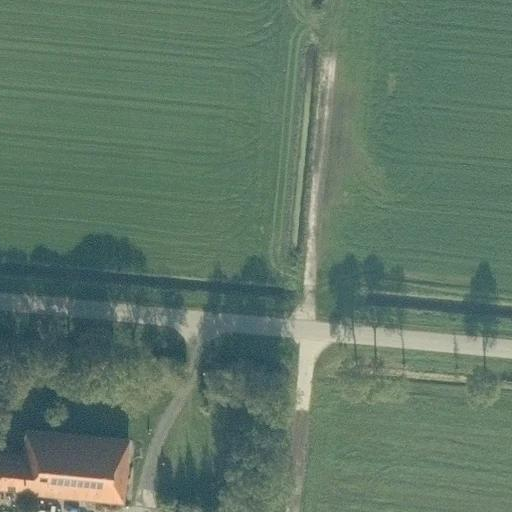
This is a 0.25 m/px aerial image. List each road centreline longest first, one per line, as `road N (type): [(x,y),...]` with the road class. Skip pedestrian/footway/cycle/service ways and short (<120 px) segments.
road 1 (unclassified): [(511,350),(0,302)]
road 2 (track): [(332,0),(299,330)]
road 3 (track): [(289,511),(309,331)]
